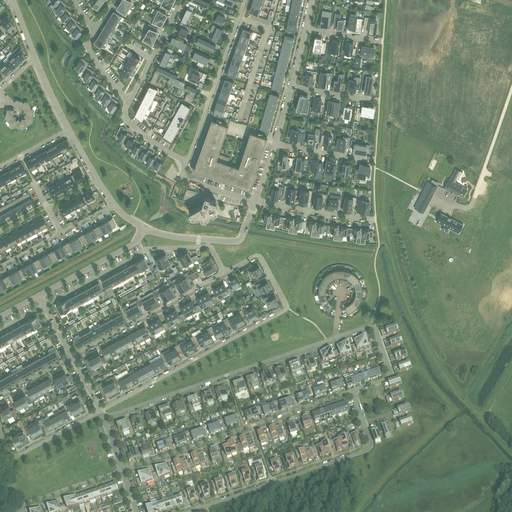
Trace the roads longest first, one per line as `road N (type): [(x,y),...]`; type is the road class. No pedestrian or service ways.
road 1 (residential): [(100,410),(284,310),(259,254),(226,271)]
road 2 (residential): [(103,417),(335,337)]
road 3 (residential): [(122,470),(352,390)]
road 4 (residential): [(188,511),(367,450),(363,423)]
road 5 (residential): [(208,246),(146,249),(44,303)]
road 6 (residential): [(226,271),(71,356)]
road 7 (residential): [(244,0),(186,162)]
road 8 (residential): [(0,430),(13,458),(100,410)]
road 9 (unclassified): [(143,229),(135,243),(40,295)]
road 10 (residential): [(375,220),(255,201)]
